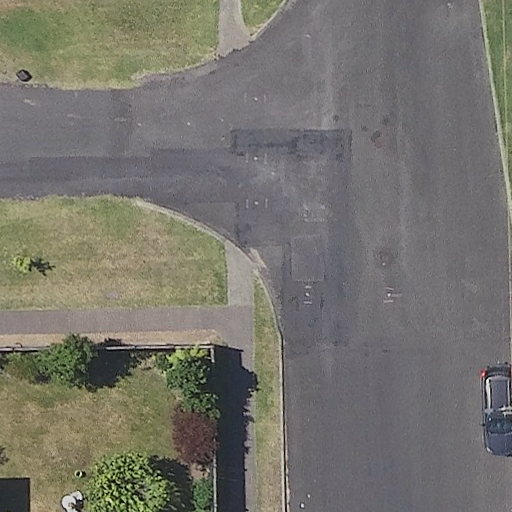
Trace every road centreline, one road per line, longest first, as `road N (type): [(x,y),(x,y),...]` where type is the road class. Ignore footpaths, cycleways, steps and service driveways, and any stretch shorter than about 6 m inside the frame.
road 1 (residential): [(0,136),(403,129)]
road 2 (residential): [(403,129),(409,511)]
road 3 (residential): [(401,0),(403,129)]
